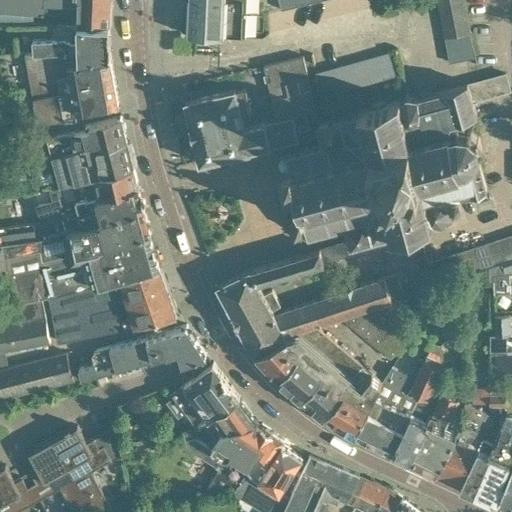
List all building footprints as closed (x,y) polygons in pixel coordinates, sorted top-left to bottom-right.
[(109,27),(110,0),(0,0),(0,22),(34,23),(35,14),(45,14),(45,5),(79,6),(78,23),(57,22),(57,26),(109,27)] [(245,39),(247,0),(189,0),(188,35),(224,37),(224,36),(244,37),(244,39),(245,39)] [(279,0),(282,9),(283,9),(319,0),(279,0)] [(437,0),(440,12),(466,7),(464,0),(437,0)] [(442,24),(468,19),(466,7),(440,12),(442,24)] [(446,37),(471,32),(468,19),(442,24),(445,37),(446,37)] [(110,58),(109,27),(57,26),(57,37),(34,38),(35,51),(35,52),(66,51),(67,56),(79,55),(80,61),(110,58)] [(448,49),(473,44),(471,32),(446,37),(448,49)] [(476,57),(473,44),(448,49),(450,62),(476,57)] [(114,80),(110,58),(80,61),(79,55),(67,56),(66,51),(35,52),(35,51),(26,52),(26,53),(34,96),(5,102),(6,119),(22,117),(22,123),(80,117),(79,110),(118,103),(114,80)] [(390,51),(378,54),(385,78),(397,75),(390,51)] [(378,54),(366,57),(373,82),(385,78),(378,54)] [(306,112),(316,109),(304,56),(265,65),(268,74),(272,73),(273,80),(269,81),(278,119),(306,112)] [(366,57),(354,61),(361,85),(373,82),(366,57)] [(354,61),(342,64),(349,89),(361,85),(354,61)] [(342,64),(330,68),(337,92),(349,89),(342,64)] [(330,68),(318,71),(325,96),(337,92),(330,68)] [(487,191),(479,160),(482,149),(480,137),(472,131),(477,114),(478,114),(474,100),(511,89),(506,73),(424,96),(409,94),(401,100),(401,98),(318,121),(323,139),(287,149),(288,152),(285,153),(286,154),(283,154),(279,159),(279,165),(282,169),(285,171),(283,172),(296,220),(305,217),(309,231),(306,232),(307,234),(310,233),(310,236),(312,235),(312,232),(328,228),(329,231),(332,230),(332,227),(346,223),(349,238),(351,237),(352,241),(354,241),(355,245),(391,235),(392,236),(406,232),(410,244),(423,240),(419,227),(434,224),(433,222),(441,223),(442,226),(444,225),(443,222),(451,217),(454,217),(454,215),(452,215),(453,207),(454,207),(455,208),(456,208),(457,208),(458,207),(459,207),(460,207),(460,206),(461,205),(461,204),(461,203),(460,198),(487,191)] [(238,91),(237,89),(186,101),(200,162),(250,151),(250,150),(299,138),(297,130),(309,127),(306,112),(278,119),(246,126),(243,113),(252,112),(246,88),(238,91)] [(128,139),(121,115),(87,124),(88,126),(49,136),(53,153),(109,139),(110,144),(128,139)] [(135,166),(128,139),(110,144),(109,139),(53,153),(60,183),(91,174),(92,177),(95,176),(135,166)] [(55,200),(38,205),(43,222),(47,221),(53,218),(80,209),(77,199),(89,196),(89,197),(99,194),(100,196),(140,185),(135,166),(95,176),(92,177),(91,174),(60,183),(51,186),(55,200)] [(100,221),(146,207),(140,185),(100,196),(99,194),(89,197),(89,196),(77,199),(80,209),(53,218),(47,221),(48,228),(4,234),(6,244),(7,249),(50,240),(50,234),(100,221)] [(0,263),(101,245),(151,232),(152,232),(146,207),(100,221),(50,234),(50,240),(7,249),(0,249),(0,263)] [(54,297),(161,265),(151,232),(101,245),(0,263),(0,285),(13,284),(21,320),(22,322),(46,318),(45,311),(46,311),(43,299),(54,296),(54,297)] [(511,258),(511,247),(508,236),(498,240),(505,261),(511,258)] [(354,250),(352,241),(351,237),(349,238),(342,240),(299,254),(253,269),(252,267),(221,283),(235,311),(234,311),(241,325),(242,324),(256,352),(289,336),(319,326),(344,317),(398,300),(409,296),(409,294),(439,284),(431,263),(431,260),(429,261),(384,276),(363,284),(276,313),(274,309),(282,305),(274,290),(266,294),(260,282),(326,261),(325,259),(354,250)] [(505,261),(498,240),(486,244),(493,266),(505,261)] [(493,266),(486,244),(475,248),(482,270),(490,267),(493,266)] [(482,270),(475,248),(464,251),(472,273),(482,270)] [(472,273),(464,251),(453,255),(461,277),(466,275),(472,273)] [(461,277),(453,255),(442,259),(449,281),(461,277)] [(511,258),(505,261),(493,266),(490,267),(490,280),(495,279),(494,275),(511,274),(510,272),(511,271),(511,258)] [(449,281),(442,259),(431,263),(439,284),(449,281)] [(161,268),(161,265),(54,297),(54,296),(43,299),(46,311),(51,309),(59,341),(94,334),(146,322),(178,314),(161,268)] [(490,283),(490,280),(490,267),(482,270),(472,273),(466,275),(466,285),(490,283)] [(511,291),(511,274),(494,275),(495,279),(495,293),(511,291)] [(404,330),(409,296),(398,300),(398,305),(400,305),(395,324),(404,330)] [(398,305),(398,300),(344,317),(381,348),(395,324),(400,305),(398,305)] [(511,334),(511,315),(495,315),(496,334),(511,334)] [(21,320),(8,322),(12,348),(22,346),(50,342),(47,322),(46,318),(22,322),(21,320)] [(207,354),(187,324),(97,348),(94,353),(96,362),(77,367),(80,377),(94,373),(118,366),(168,350),(172,364),(207,354)] [(411,334),(404,330),(395,324),(381,348),(396,361),(411,334)] [(383,380),(369,368),(319,326),(289,336),(256,352),(272,369),(279,376),(324,414),(337,420),(344,424),(358,432),(383,383),(387,385),(395,367),(393,365),(383,380)] [(412,459),(445,392),(444,391),(442,393),(433,389),(443,368),(442,345),(434,341),(411,390),(407,392),(405,392),(402,387),(409,373),(395,367),(387,385),(383,383),(358,432),(412,459)] [(491,341),(491,352),(507,352),(507,342),(491,341)] [(511,372),(511,351),(507,352),(491,352),(491,357),(491,372),(505,372),(511,372)] [(0,399),(80,377),(77,367),(72,368),(67,352),(0,369),(0,399)] [(240,396),(214,361),(173,392),(175,394),(167,400),(179,416),(183,413),(186,416),(189,414),(199,427),(206,422),(211,418),(206,412),(210,409),(205,404),(215,396),(220,402),(227,397),(232,403),(240,396)] [(507,393),(505,372),(491,372),(491,402),(490,402),(490,405),(507,405),(507,393)] [(459,433),(458,433),(446,427),(460,399),(445,392),(412,459),(439,473),(459,433)] [(258,420),(240,396),(232,403),(227,397),(220,402),(215,396),(205,404),(210,409),(206,412),(211,418),(206,422),(218,436),(222,433),(258,420)] [(492,414),(466,401),(466,416),(458,433),(459,433),(439,473),(463,485),(484,440),(485,436),(483,435),(492,414)] [(511,468),(511,412),(508,411),(495,441),(496,442),(475,491),(493,500),(498,500),(511,468)] [(251,465),(274,430),(258,420),(222,433),(218,436),(220,440),(214,449),(196,437),(179,441),(220,468),(207,487),(216,492),(236,486),(249,476),(251,465)] [(70,426),(52,436),(94,511),(114,511),(91,470),(112,459),(104,444),(99,447),(94,437),(87,441),(78,425),(71,428),(70,426)] [(236,486),(234,488),(269,510),(272,505),(304,455),(283,441),(285,438),(274,430),(251,465),(249,476),(236,486)] [(94,511),(52,436),(33,446),(34,449),(30,451),(39,468),(31,472),(36,481),(32,484),(40,497),(60,486),(74,511),(94,511)] [(496,442),(495,441),(491,440),(491,439),(485,436),(484,440),(463,485),(475,491),(496,442)] [(154,437),(134,441),(135,448),(155,444),(154,437)] [(323,478),(330,461),(311,453),(292,493),(283,511),(303,511),(308,500),(309,500),(318,476),(323,478)] [(353,502),(365,476),(330,461),(323,478),(318,476),(309,500),(308,500),(303,511),(322,511),(329,499),(338,502),(340,497),(352,501),(353,502)] [(0,511),(20,511),(18,508),(40,497),(32,484),(28,486),(23,477),(15,481),(6,464),(0,467),(0,511)] [(511,468),(498,500),(511,506),(511,468)] [(393,510),(402,496),(391,488),(370,479),(365,476),(353,502),(369,511),(375,511),(381,503),(392,510),(393,510)] [(427,511),(402,496),(393,510),(392,510),(391,511),(427,511)]
